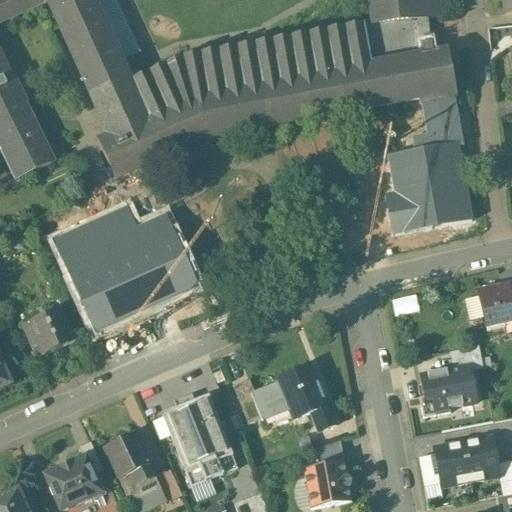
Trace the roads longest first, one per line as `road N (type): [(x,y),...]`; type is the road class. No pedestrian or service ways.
road 1 (residential): [(358,284),(0,435)]
road 2 (residential): [(472,0),(501,251)]
road 3 (residential): [(358,284),(402,511)]
road 4 (residential): [(501,251),(358,284)]
